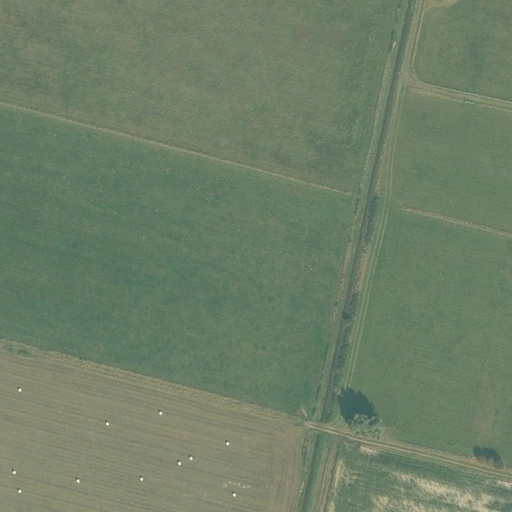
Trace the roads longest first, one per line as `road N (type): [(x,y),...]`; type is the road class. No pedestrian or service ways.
road 1 (track): [(511,476),(0,345)]
road 2 (track): [(511,108),(410,87),(402,70),(417,0)]
